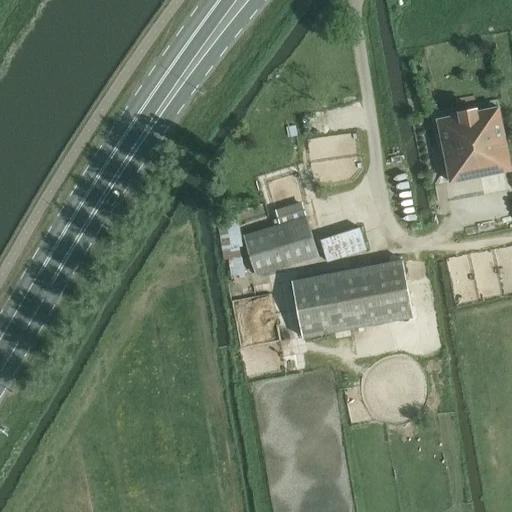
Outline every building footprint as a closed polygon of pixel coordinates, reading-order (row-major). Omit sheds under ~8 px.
[(499,107),(438,120),(450,183),(511,170),(499,107)] [(307,216),(303,203),(276,211),(281,224),(307,216)] [(246,256),(238,217),(216,221),(224,262),(227,261),(231,279),(246,275),(243,257),(246,256)] [(318,254),(307,218),(244,237),(255,273),(318,254)] [(327,263),(367,250),(360,228),(321,240),(327,263)] [(291,281),(298,319),(302,338),(413,317),(403,261),(291,281)]
